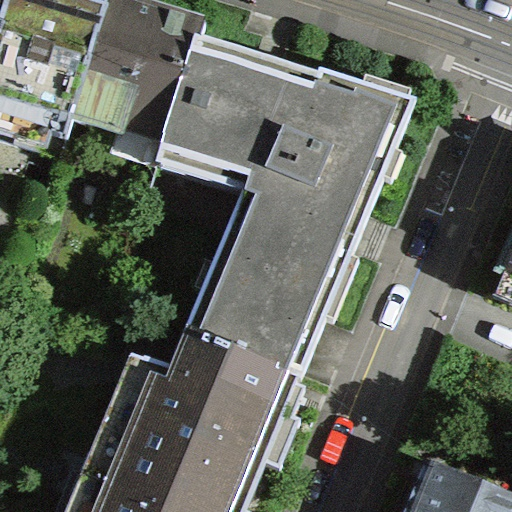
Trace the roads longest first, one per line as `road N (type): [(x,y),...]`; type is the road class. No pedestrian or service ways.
road 1 (residential): [(331,511),(511,94)]
road 2 (unknown): [(511,45),(384,0)]
